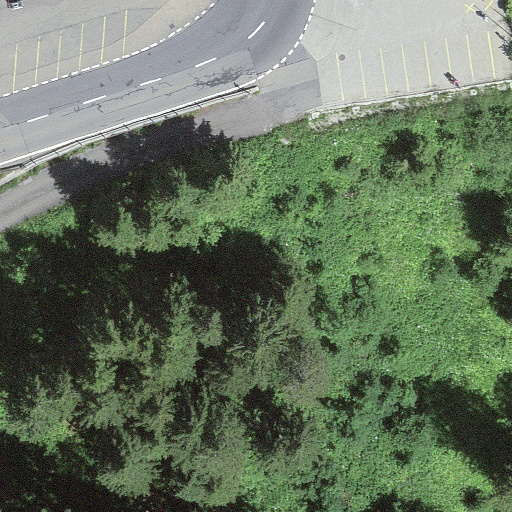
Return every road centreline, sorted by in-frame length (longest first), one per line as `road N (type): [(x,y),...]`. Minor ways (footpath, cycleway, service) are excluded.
road 1 (track): [(253,32),(273,85),(266,106),(89,168),(0,217)]
road 2 (secondary): [(277,0),(262,24),(225,53),(0,131)]
